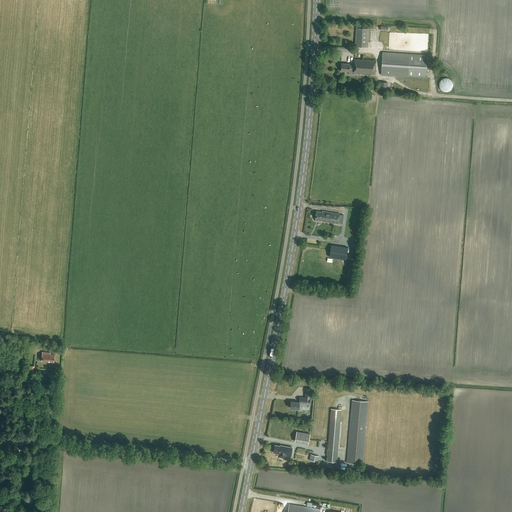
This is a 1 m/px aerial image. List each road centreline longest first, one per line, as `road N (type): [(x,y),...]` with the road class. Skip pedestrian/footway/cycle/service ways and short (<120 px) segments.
road 1 (secondary): [(251,464),(301,188),(316,0)]
road 2 (unclassified): [(251,464),(52,440)]
